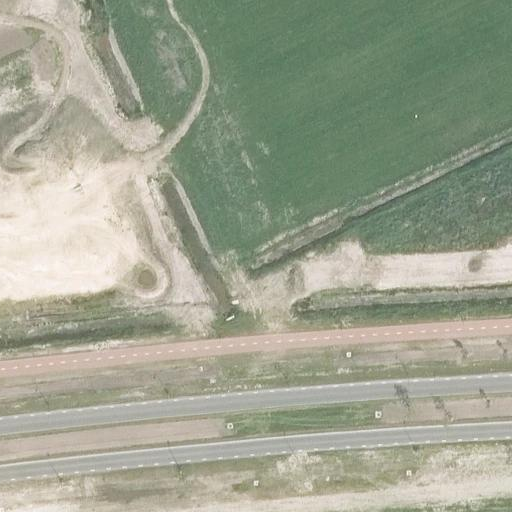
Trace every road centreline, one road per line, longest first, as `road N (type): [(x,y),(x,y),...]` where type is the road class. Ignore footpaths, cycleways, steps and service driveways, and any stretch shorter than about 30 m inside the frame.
road 1 (secondary): [(511,388),(0,431)]
road 2 (secondary): [(0,477),(511,437)]
